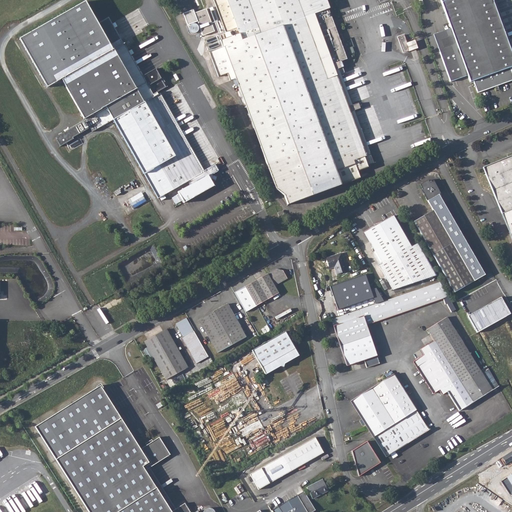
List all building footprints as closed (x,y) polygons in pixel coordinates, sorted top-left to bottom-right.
[(83,0),(16,38),(44,87),(59,79),(122,43),(108,17),(96,24),(83,0)] [(213,0),(224,28),(236,23),(237,27),(225,32),(218,34),(223,47),(210,52),(211,55),(215,53),(217,57),(212,59),(219,76),(227,73),(230,80),(235,79),(233,71),(234,71),(262,147),(268,164),(275,182),(277,190),(286,196),(289,205),(362,178),(359,171),(370,167),(369,165),(375,163),(372,154),(371,154),(367,146),(364,147),(358,130),(351,113),(354,112),(354,111),(361,108),(359,103),(352,105),(349,106),(337,76),(340,74),(345,72),(343,67),(344,66),(342,61),(347,59),(333,20),(331,21),(330,18),(332,17),(331,14),(329,15),(327,10),(329,9),(329,8),(326,0),(327,0),(213,0)] [(457,45),(440,52),(450,81),(468,75),(470,82),(473,81),(477,93),(495,87),(498,85),(511,80),(511,70),(511,67),(511,66),(511,52),(496,9),(492,0),(441,0),(451,28),(456,41),(457,45)] [(206,8),(195,13),(203,36),(215,31),(206,8)] [(404,34),(399,36),(401,41),(400,41),(403,51),(409,49),(404,34)] [(202,171),(159,94),(158,92),(166,87),(154,68),(141,77),(122,43),(59,79),(82,119),(103,107),(104,108),(55,138),(59,147),(90,128),(92,132),(111,120),(156,199),(160,197),(164,195),(187,181),(188,184),(176,191),(182,203),(214,186),(210,179),(208,176),(212,174),(218,170),(215,164),(204,170),(202,171)] [(68,142),(70,149),(83,144),(81,139),(72,142),(71,141),(68,142)] [(487,169),(484,170),(494,193),(499,207),(505,221),(511,217),(511,155),(486,166),(487,169)] [(421,184),(423,189),(424,189),(426,192),(424,194),(428,200),(434,210),(414,221),(455,292),(485,275),(439,194),(440,193),(434,181),(430,183),(428,180),(421,184)] [(129,199),(132,206),(146,198),(142,192),(129,199)] [(364,232),(375,252),(382,263),(380,264),(379,265),(393,290),(436,275),(417,242),(411,246),(393,215),(364,232)] [(326,258),(329,266),(334,264),(334,267),(337,274),(347,271),(341,253),(326,258)] [(277,271),(277,269),(276,269),(260,278),(235,293),(247,312),(279,293),(275,286),(287,278),(283,272),(283,270),(280,272),(277,271)] [(338,309),(350,306),(374,298),(366,274),(330,286),(338,309)] [(373,305),(361,309),(366,325),(445,298),(452,310),(455,308),(452,302),(440,281),(388,299),(373,305)] [(477,332),(511,315),(502,297),(468,315),(477,332)] [(216,310),(198,320),(211,342),(217,353),(246,337),(240,326),(234,315),(228,304),(216,310)] [(343,315),(331,319),(347,366),(365,360),(367,368),(379,364),(366,325),(361,309),(348,313),(343,315)] [(424,355),(414,362),(434,394),(439,390),(442,395),(447,391),(459,411),(499,386),(489,369),(482,373),(480,370),(446,317),(427,329),(434,341),(421,349),(424,355)] [(186,318),(176,324),(183,337),(181,338),(191,354),(196,364),(208,357),(199,341),(186,318)] [(188,368),(166,330),(145,342),(155,359),(166,380),(188,368)] [(285,332),(252,350),(261,367),(266,375),(281,366),(299,356),(285,332)] [(488,347),(493,355),(498,352),(499,353),(509,348),(504,338),(488,347)] [(394,374),(351,401),(362,419),(367,427),(386,457),(429,430),(394,374)] [(100,386),(35,427),(88,511),(197,511),(196,511),(189,511),(185,504),(171,511),(145,471),(170,455),(159,437),(140,449),(100,386)] [(314,438),(249,475),(258,490),(323,453),(314,438)] [(361,450),(355,453),(360,460),(365,457),(361,450)] [(511,450),(502,457),(506,464),(511,459),(511,450)] [(511,473),(507,477),(501,481),(510,493),(511,491),(511,473)] [(322,480),(306,487),(312,498),(328,491),(322,480)] [(310,511),(315,509),(303,491),(271,511),(272,511),(310,511)]
